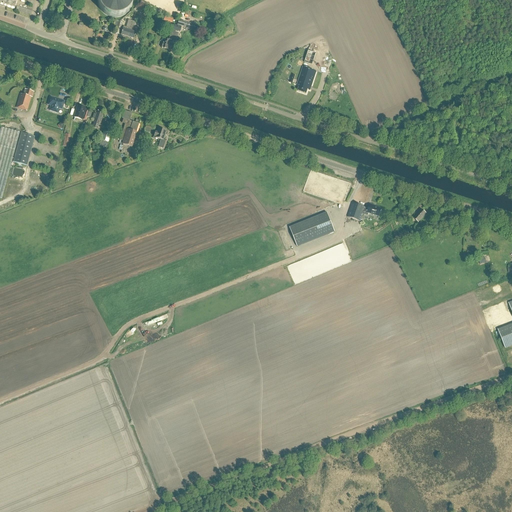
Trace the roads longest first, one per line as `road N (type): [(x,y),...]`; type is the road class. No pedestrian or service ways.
road 1 (unclassified): [(511,187),(0,18)]
road 2 (tertiary): [(511,222),(0,58)]
road 3 (track): [(148,511),(511,376)]
